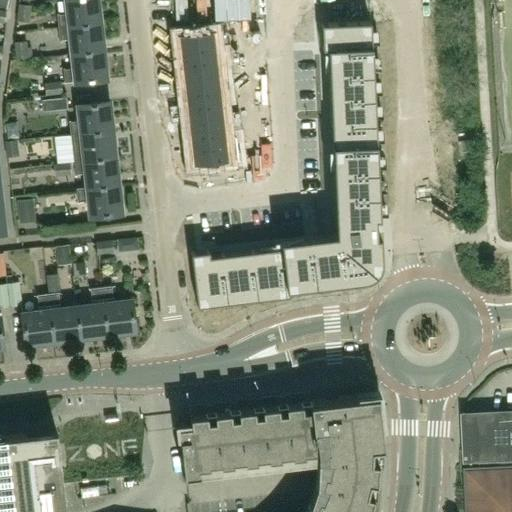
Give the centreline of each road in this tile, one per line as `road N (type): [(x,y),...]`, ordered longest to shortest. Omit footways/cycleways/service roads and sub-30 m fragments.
road 1 (residential): [(425,290),(399,0)]
road 2 (residential): [(162,205),(292,190),(283,38)]
road 3 (unclassified): [(385,319),(297,329),(186,373)]
road 4 (residential): [(162,205),(137,0)]
road 5 (unclassified): [(186,373),(384,347)]
road 6 (unclassified): [(0,389),(167,375)]
road 7 (residential): [(0,245),(164,226)]
road 8 (residential): [(167,375),(172,319),(164,226)]
road 9 (secondary): [(407,376),(397,511)]
road 10 (secondary): [(430,511),(437,380)]
